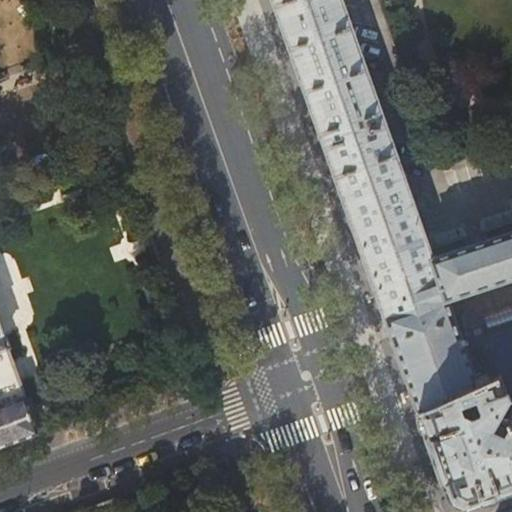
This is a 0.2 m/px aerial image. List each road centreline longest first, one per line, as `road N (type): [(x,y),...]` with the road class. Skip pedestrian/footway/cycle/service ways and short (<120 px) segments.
road 1 (primary): [(171,0),(307,382)]
road 2 (tertiary): [(0,491),(307,382)]
road 3 (primary): [(307,382),(353,511)]
